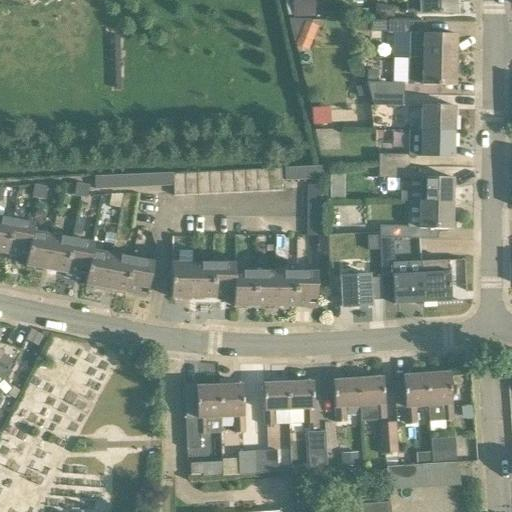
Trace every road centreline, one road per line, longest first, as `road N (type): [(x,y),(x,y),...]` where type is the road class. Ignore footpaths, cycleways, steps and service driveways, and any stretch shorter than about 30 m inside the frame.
road 1 (residential): [(0,303),(259,348),(492,330)]
road 2 (residential): [(492,330),(500,63)]
road 3 (residential): [(496,511),(492,330)]
